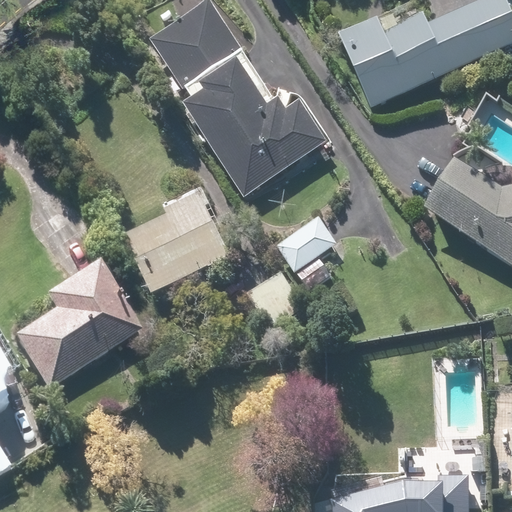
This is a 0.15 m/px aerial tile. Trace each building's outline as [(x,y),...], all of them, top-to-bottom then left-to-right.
[(344,38),(375,110),(511,50),(511,0),(503,0),(439,28),(434,16),(393,34),(386,20),(344,38)] [(194,114),(250,199),(334,144),(308,105),(290,118),(216,6),(157,45),(200,110),(194,114)] [(511,262),(511,192),(464,164),(433,214),(511,262)] [(123,240),(152,300),(239,260),(207,193),(169,211),(172,217),(123,240)] [(324,220),(282,248),(312,292),(333,278),(320,259),(341,245),(324,220)] [(19,340),(52,392),(145,332),(103,266),(55,297),(64,311),(19,340)] [(285,275),(252,296),(272,328),(305,307),(285,275)] [(417,486),(343,505),(344,511),(475,511),(475,479),(444,479),(444,488),(418,488),(417,486)]
